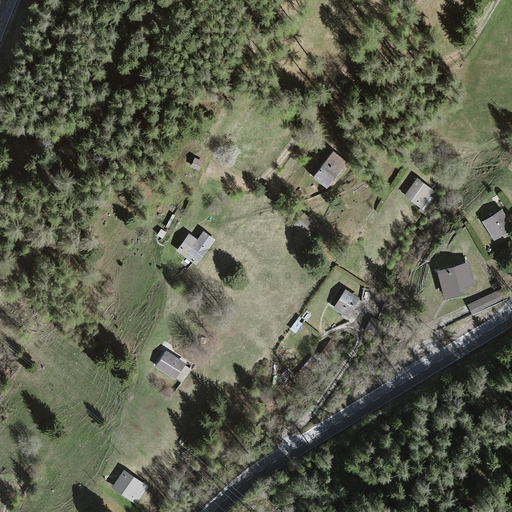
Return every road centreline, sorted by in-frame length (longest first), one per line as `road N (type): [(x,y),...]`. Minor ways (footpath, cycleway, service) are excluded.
road 1 (track): [(501,0),(465,55),(440,62),(376,50),(344,73),(261,185),(223,173)]
road 2 (tertiary): [(213,511),(270,463),(511,316)]
